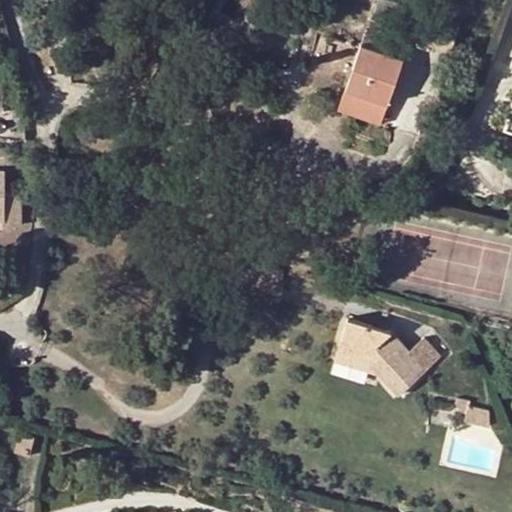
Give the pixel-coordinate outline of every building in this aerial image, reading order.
[(389,0),(377,0),(373,15),(402,22),(407,5),(389,0)] [(418,9),(408,40),(450,55),(460,22),(418,9)] [(403,62),(359,47),(337,111),(356,117),(360,106),(363,97),(387,105),(403,62)] [(16,78),(1,78),(2,104),(15,104),(16,78)] [(384,114),(387,105),(363,97),(360,106),(384,114)] [(438,117),(427,112),(419,131),(429,135),(438,117)] [(0,220),(2,220),(2,226),(20,226),(20,193),(3,192),(3,172),(0,172),(0,220)] [(282,269),(228,270),(229,290),(282,290),(282,269)] [(347,320),(337,352),(369,362),(378,372),(398,394),(439,355),(423,339),(410,352),(393,334),(347,320)] [(369,362),(337,352),(334,359),(378,372),(369,362)] [(458,410),(466,412),(468,405),(469,405),(470,400),(456,397),(454,406),(459,407),(458,410)] [(469,405),(468,405),(466,412),(464,422),(490,428),(489,410),(469,405)] [(2,430),(0,439),(0,450),(11,452),(14,433),(2,430)]
